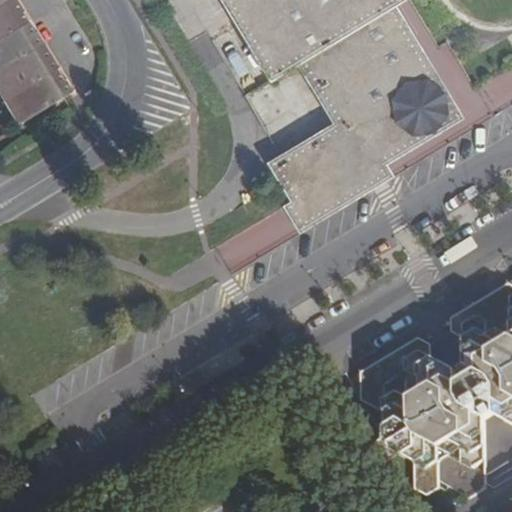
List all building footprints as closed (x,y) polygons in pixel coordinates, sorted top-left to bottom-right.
[(8,0),(0,5),(0,38),(32,19),(20,0),(8,0)] [(388,10),(381,0),(225,0),(269,72),(298,56),(300,59),(307,55),(347,121),(284,160),(279,162),(305,207),(372,165),(366,155),(390,140),(389,136),(410,124),(425,128),(440,119),(447,99),(437,82),(417,77),(400,87),(399,100),(378,112),(364,89),(389,74),(375,50),(381,46),(367,22),(388,10)] [(381,0),(388,10),(405,0),(404,0),(381,0)] [(0,38),(0,70),(47,43),(32,19),(0,38)] [(0,70),(0,87),(7,99),(61,67),(47,43),(0,70)] [(7,99),(22,123),(69,94),(75,90),(61,67),(7,99)] [(417,492),(430,497),(440,491),(440,465),(451,458),(474,469),(487,462),(484,423),(495,417),(496,412),(505,413),(506,422),(511,424),(511,286),(509,284),(451,321),(450,336),(463,342),(463,355),(464,368),(454,375),(430,361),(431,346),(419,341),(361,377),(361,391),(373,398),(373,410),(406,428),(414,439),(417,492)]
